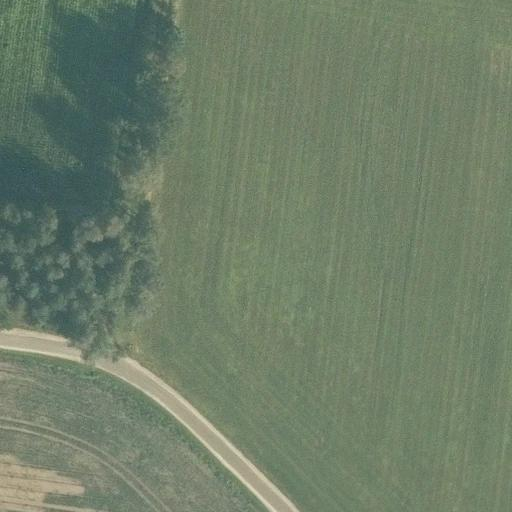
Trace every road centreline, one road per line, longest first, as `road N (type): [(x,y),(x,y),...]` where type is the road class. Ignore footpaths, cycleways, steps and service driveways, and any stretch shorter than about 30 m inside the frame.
road 1 (track): [(113,363),(160,0)]
road 2 (unclassified): [(278,511),(159,394),(113,363),(0,340)]
